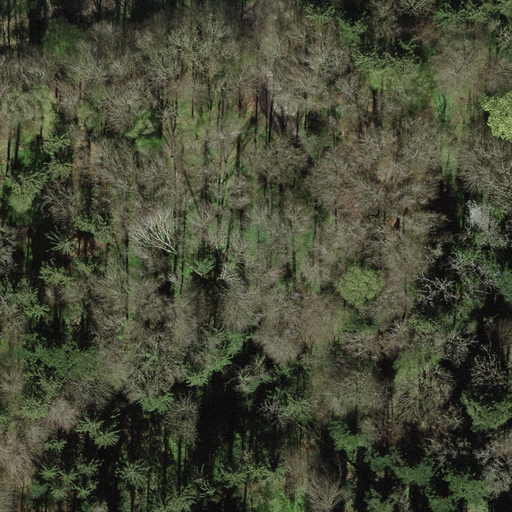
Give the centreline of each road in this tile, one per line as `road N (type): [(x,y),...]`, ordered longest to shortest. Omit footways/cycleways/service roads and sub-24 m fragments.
road 1 (track): [(511,452),(281,120),(239,10)]
road 2 (track): [(0,74),(285,0)]
